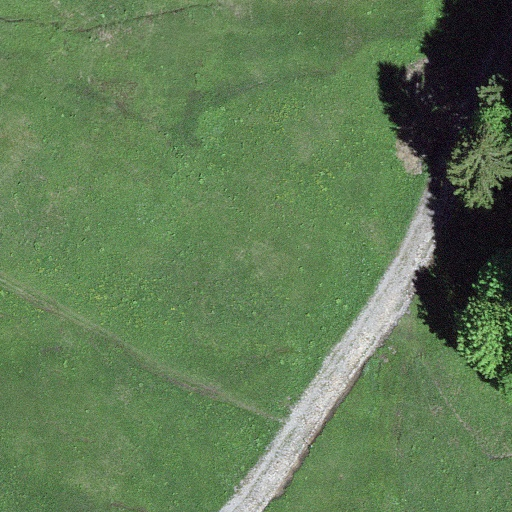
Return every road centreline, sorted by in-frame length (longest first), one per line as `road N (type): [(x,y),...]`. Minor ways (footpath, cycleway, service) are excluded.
road 1 (track): [(317,377),(511,48)]
road 2 (track): [(237,511),(317,377)]
